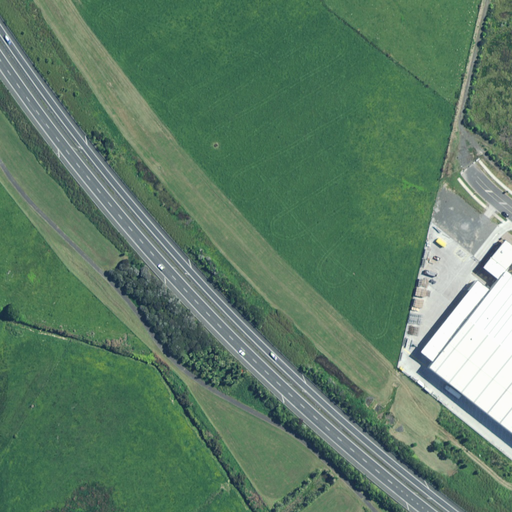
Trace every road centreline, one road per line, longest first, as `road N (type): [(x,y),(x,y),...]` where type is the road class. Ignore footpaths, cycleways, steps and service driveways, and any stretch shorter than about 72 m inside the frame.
road 1 (motorway): [(0,25),(123,192),(206,285),(316,395),(457,511)]
road 2 (motorway): [(429,511),(348,447),(199,304),(64,147),(0,54)]
